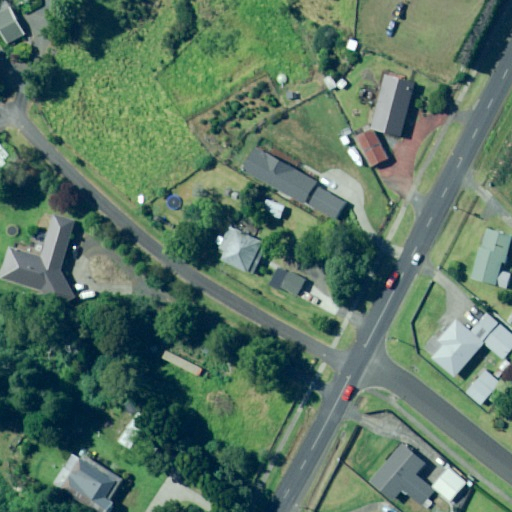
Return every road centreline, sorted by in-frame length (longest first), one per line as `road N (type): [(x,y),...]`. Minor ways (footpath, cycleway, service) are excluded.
road 1 (unclassified): [(362,353),(511,63)]
road 2 (residential): [(362,353),(511,473)]
road 3 (unclassified): [(276,511),(362,353)]
